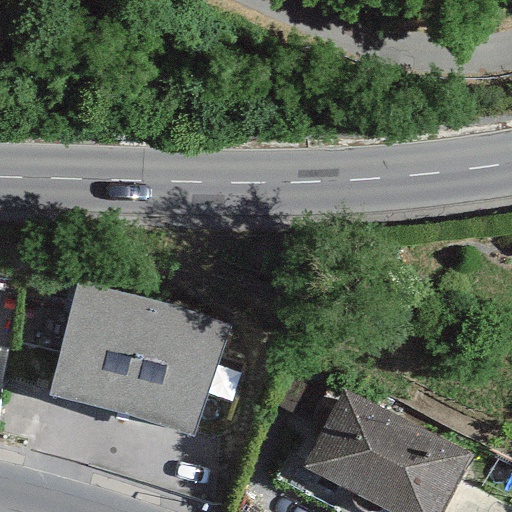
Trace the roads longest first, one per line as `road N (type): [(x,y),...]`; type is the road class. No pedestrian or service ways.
road 1 (tertiary): [(511,162),(310,182),(0,177)]
road 2 (residential): [(511,51),(441,63),(323,36),(244,0)]
